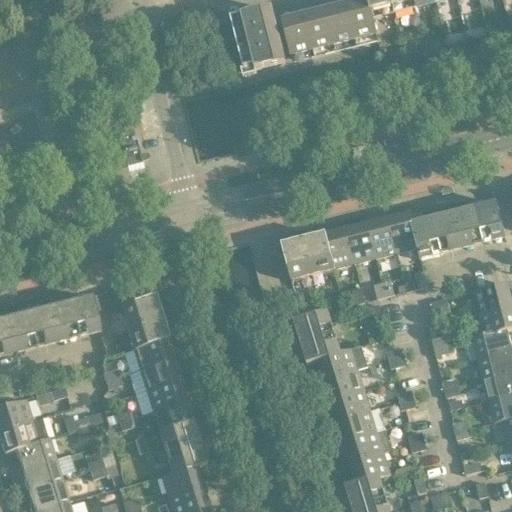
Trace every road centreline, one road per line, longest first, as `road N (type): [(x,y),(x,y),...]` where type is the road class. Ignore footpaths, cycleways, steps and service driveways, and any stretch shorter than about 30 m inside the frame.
road 1 (tertiary): [(492,133),(186,204)]
road 2 (tertiary): [(257,209),(495,148)]
road 3 (tertiary): [(0,260),(65,258),(192,225)]
road 4 (tertiary): [(186,204),(64,235),(0,241)]
road 5 (residential): [(181,184),(138,19)]
